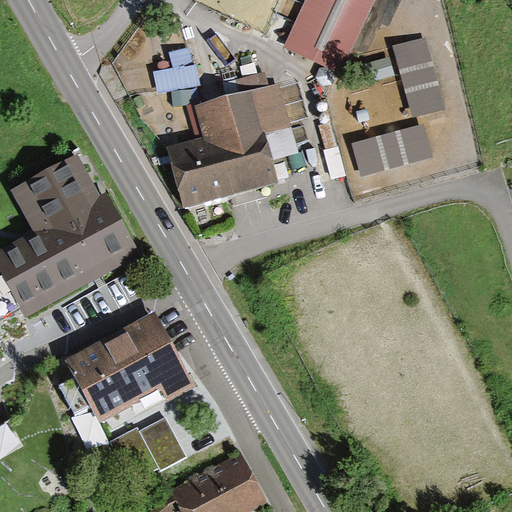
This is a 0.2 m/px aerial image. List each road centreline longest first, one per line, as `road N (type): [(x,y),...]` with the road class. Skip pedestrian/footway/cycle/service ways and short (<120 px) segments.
road 1 (residential): [(194,281),(246,250),(440,195),(479,193),(511,224)]
road 2 (secondary): [(194,281),(65,66)]
road 3 (residential): [(194,281),(0,380)]
road 4 (residential): [(289,511),(209,369),(229,345)]
road 5 (secondary): [(326,511),(229,345)]
